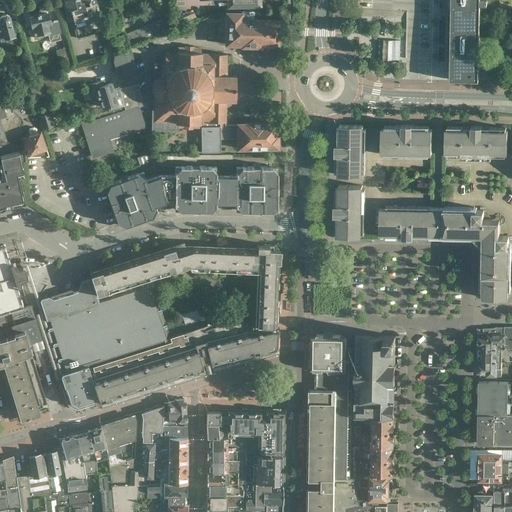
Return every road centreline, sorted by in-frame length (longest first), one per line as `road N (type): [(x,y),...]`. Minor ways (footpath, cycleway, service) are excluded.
road 1 (residential): [(0,227),(26,224),(88,248),(172,223),(304,226)]
road 2 (residential): [(413,322),(410,488),(460,495)]
road 3 (residential): [(460,495),(462,322)]
road 4 (tertiary): [(341,104),(511,110)]
road 5 (tertiary): [(511,98),(375,92),(352,80)]
road 6 (tertiary): [(298,354),(294,511)]
road 7 (tertiary): [(304,226),(298,354)]
road 8 (tertiary): [(304,226),(306,144),(320,108)]
